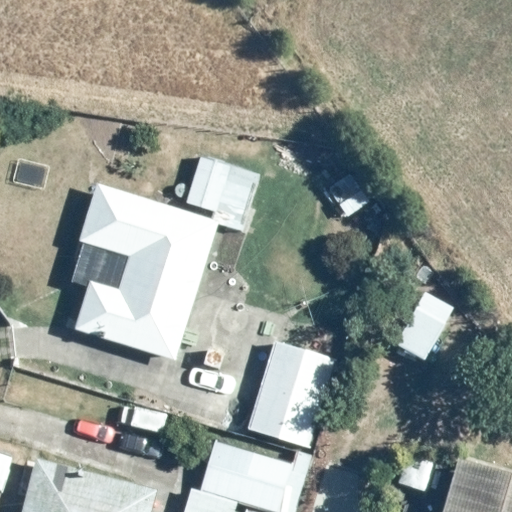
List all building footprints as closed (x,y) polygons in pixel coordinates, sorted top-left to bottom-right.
[(206,154),(189,210),(107,186),(90,243),(138,258),(128,293),(97,284),(83,331),(184,361),(226,221),(248,228),(264,172),(206,154)] [(354,167),(328,185),(348,215),(374,197),(354,167)] [(338,358),(279,340),(253,429),(311,446),(338,358)] [(285,511),(301,468),(216,437),(190,511),(285,511)] [(21,493),(32,495),(28,511),(157,511),(163,488),(44,462),(28,459),(21,493)] [(511,511),(511,474),(457,463),(445,511),(511,511)]
